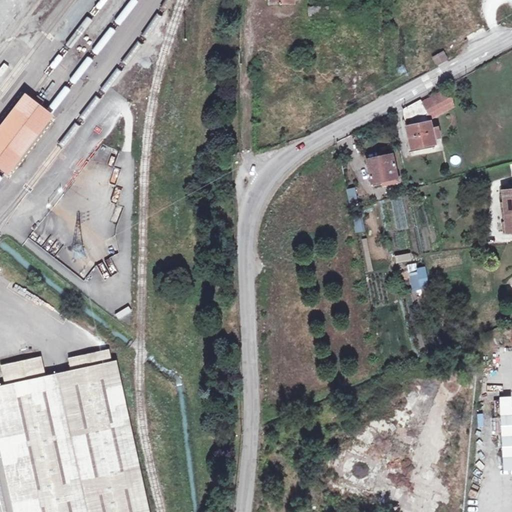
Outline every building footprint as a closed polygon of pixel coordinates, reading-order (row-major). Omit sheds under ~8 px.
[(328,17),(329,7),(308,7),(307,17),(328,17)] [(364,106),(364,52),(353,51),(351,102),(349,102),(349,110),(356,110),(364,106)] [(436,63),(445,58),(442,53),(433,58),(436,63)] [(428,114),(437,109),(435,106),(452,97),(448,89),(422,103),(421,100),(404,109),(405,118),(407,127),(411,149),(435,144),(434,139),(440,137),(438,128),(432,130),(430,120),(428,114)] [(0,169),(8,176),(54,116),(24,93),(0,125),(0,169)] [(430,120),(454,106),(452,97),(435,106),(437,109),(428,114),(430,120)] [(45,103),(39,98),(37,102),(42,106),(45,103)] [(398,182),(392,155),(367,160),(372,183),(383,181),(384,185),(398,182)] [(358,203),(355,188),(347,190),(350,205),(358,203)] [(511,230),(511,190),(502,192),(506,231),(511,230)] [(363,231),(360,213),(352,215),(355,233),(363,231)] [(411,261),(410,253),(395,256),(396,263),(411,261)] [(103,278),(109,276),(103,264),(98,266),(103,278)] [(429,287),(425,267),(417,269),(418,272),(409,274),(413,290),(429,287)] [(149,511),(116,361),(111,362),(109,349),(69,358),(72,370),(45,376),(41,357),(1,365),(6,385),(0,386),(0,393),(26,511),(149,511)] [(26,511),(0,393),(0,447),(14,511),(26,511)] [(511,416),(511,400),(500,400),(501,416),(511,416)] [(511,468),(511,425),(511,416),(501,416),(504,468),(511,468)]
